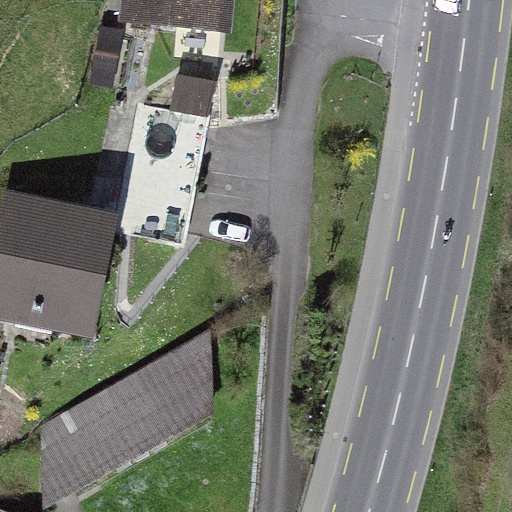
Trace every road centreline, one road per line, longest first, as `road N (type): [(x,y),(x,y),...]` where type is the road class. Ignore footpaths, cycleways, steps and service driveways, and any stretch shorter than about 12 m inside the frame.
road 1 (secondary): [(368,511),(414,334),(465,30)]
road 2 (unclassified): [(465,30),(315,14),(316,0)]
